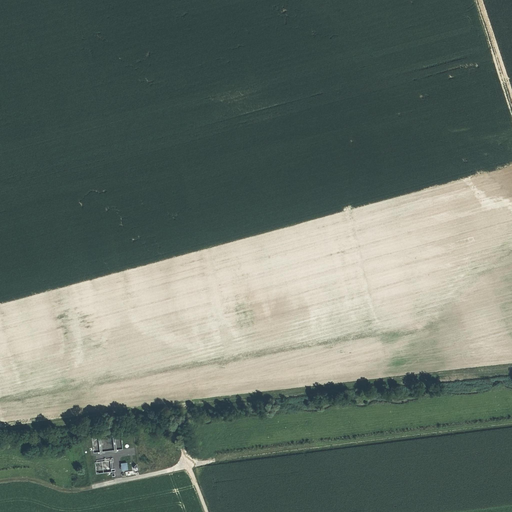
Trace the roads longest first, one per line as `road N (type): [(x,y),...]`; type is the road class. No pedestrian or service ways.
road 1 (track): [(0,424),(511,369)]
road 2 (track): [(185,465),(511,421)]
road 3 (track): [(206,511),(185,465),(67,491),(27,475),(0,480)]
